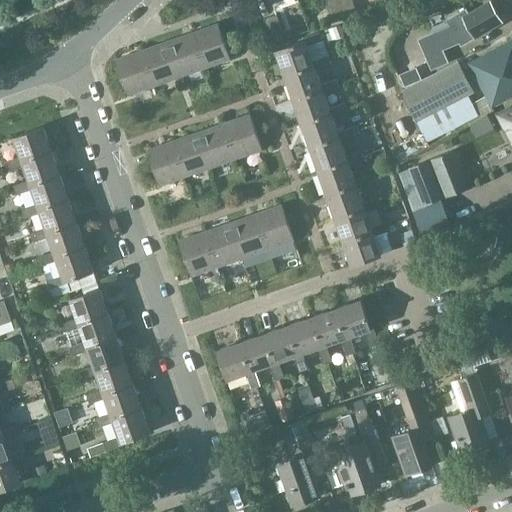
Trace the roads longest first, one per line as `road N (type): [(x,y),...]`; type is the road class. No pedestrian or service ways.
road 1 (residential): [(168,337),(74,70)]
road 2 (residential): [(168,337),(340,276)]
road 3 (residential): [(215,469),(168,337)]
road 4 (residential): [(89,511),(215,469)]
